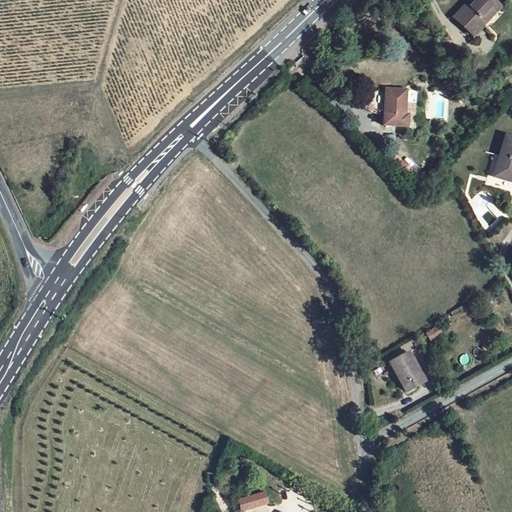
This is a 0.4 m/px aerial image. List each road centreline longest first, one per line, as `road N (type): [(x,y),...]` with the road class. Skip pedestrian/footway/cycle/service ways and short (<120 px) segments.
road 1 (residential): [(192,136),(319,275),(344,318),(368,511)]
road 2 (primary): [(56,299),(192,136)]
road 3 (primary): [(181,126),(44,287)]
